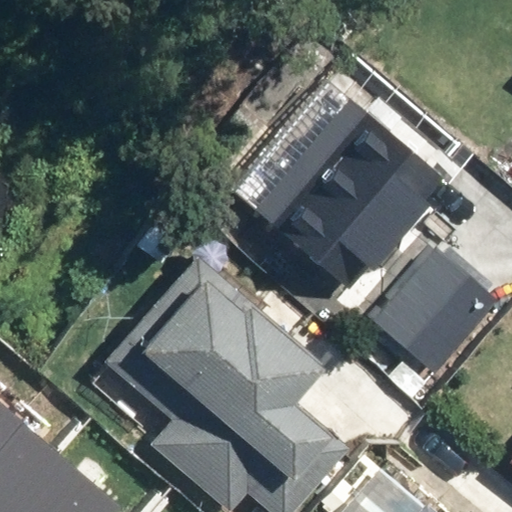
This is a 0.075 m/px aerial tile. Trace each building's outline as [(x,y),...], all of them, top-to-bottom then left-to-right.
[(337,63),(235,180),(350,282),(452,165),(337,63)] [(433,366),(500,295),(441,239),(374,310),(433,366)] [(199,241),(103,360),(167,419),(147,441),(223,511),(235,499),(248,511),(286,511),(323,473),(351,442),(296,391),(327,358),(199,241)] [(0,511),(122,511),(109,500),(117,490),(0,388),(0,511)] [(445,511),(383,456),(333,511),(445,511)]
